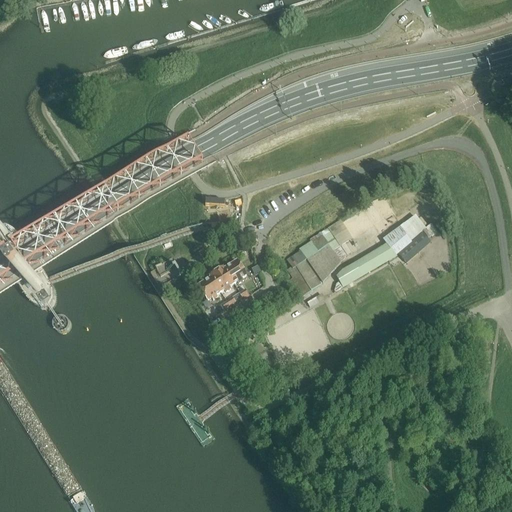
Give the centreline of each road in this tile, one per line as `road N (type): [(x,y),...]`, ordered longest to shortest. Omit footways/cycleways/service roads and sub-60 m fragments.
road 1 (primary): [(0,278),(204,147),(286,105),(511,52)]
road 2 (unclassified): [(502,310),(508,283),(498,210),(480,160),(453,144),(361,170),(260,232),(226,242)]
road 3 (unclassified): [(213,355),(242,400),(265,405),(470,314)]
